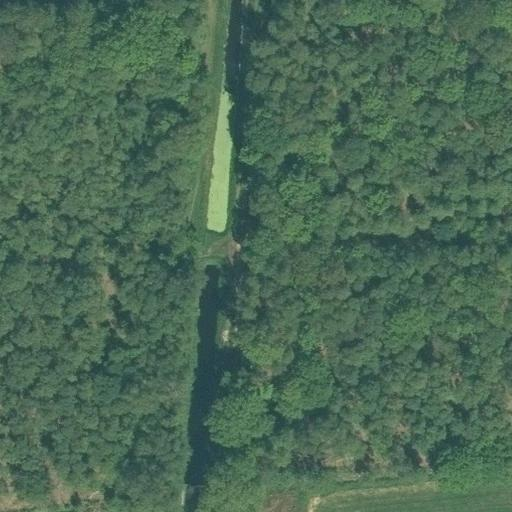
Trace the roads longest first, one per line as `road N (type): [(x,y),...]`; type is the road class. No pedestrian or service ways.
road 1 (track): [(233,259),(208,246),(202,226),(226,6),(216,0)]
road 2 (track): [(233,259),(212,511)]
road 3 (track): [(253,32),(233,259)]
